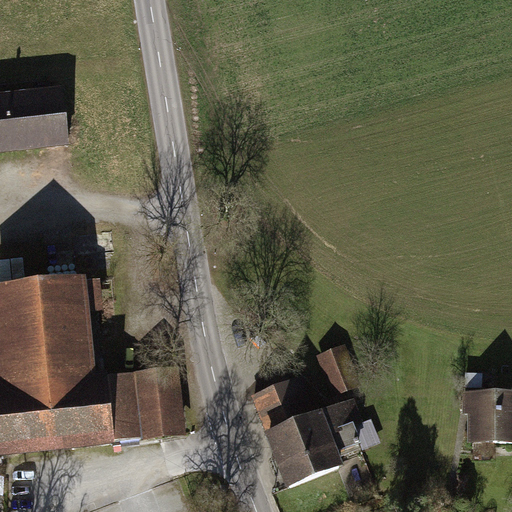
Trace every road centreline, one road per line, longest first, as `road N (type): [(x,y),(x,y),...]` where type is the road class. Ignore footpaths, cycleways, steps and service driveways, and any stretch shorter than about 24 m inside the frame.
road 1 (secondary): [(151,0),(203,324),(257,511)]
road 2 (track): [(0,224),(69,206),(187,223)]
